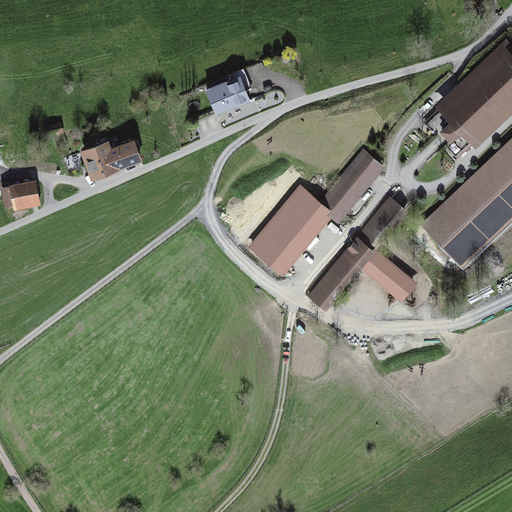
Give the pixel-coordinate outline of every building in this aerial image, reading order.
[(511,101),(511,55),(506,49),(427,124),(437,134),(418,152),(426,162),(446,143),(457,154),(511,101)] [(239,77),(209,90),(218,113),(249,100),(239,77)] [(106,143),(84,152),(94,176),(139,157),(132,141),(109,150),(106,143)] [(511,143),(428,225),(462,259),(511,211),(511,143)] [(381,168),(363,153),(320,204),(300,188),(251,247),(283,274),(331,216),(337,221),(381,168)] [(35,180),(14,185),(19,207),(40,202),(35,180)] [(391,202),(315,291),(328,301),(403,212),(391,202)]
